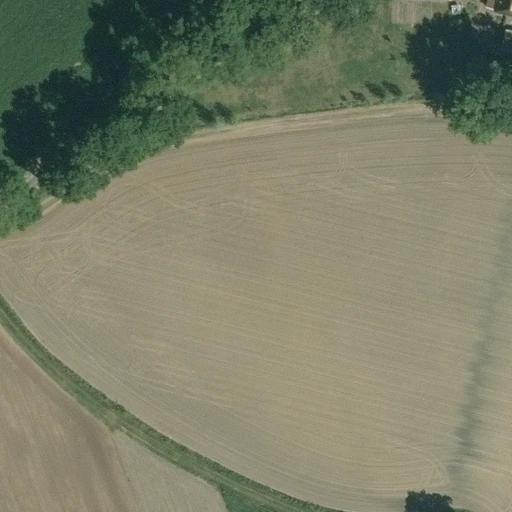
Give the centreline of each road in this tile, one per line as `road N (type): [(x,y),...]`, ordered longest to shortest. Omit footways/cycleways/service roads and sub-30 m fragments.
road 1 (track): [(0,231),(122,155),(152,145),(411,108),(511,110)]
road 2 (track): [(305,511),(126,423),(35,351),(0,310)]
